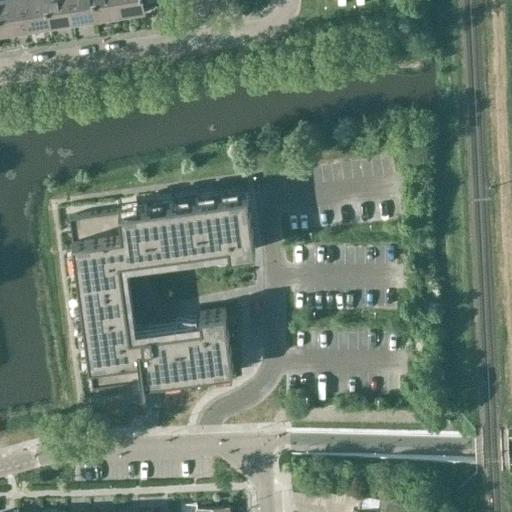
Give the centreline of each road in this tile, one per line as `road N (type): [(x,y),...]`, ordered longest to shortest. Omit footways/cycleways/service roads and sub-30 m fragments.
road 1 (residential): [(269,511),(265,447),(71,450),(0,466)]
road 2 (residential): [(0,72),(202,39),(200,0)]
